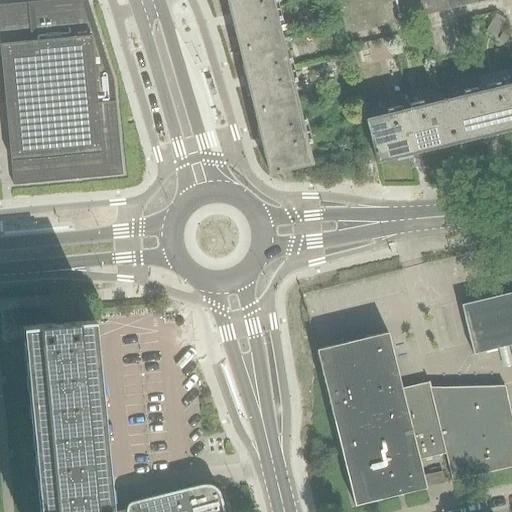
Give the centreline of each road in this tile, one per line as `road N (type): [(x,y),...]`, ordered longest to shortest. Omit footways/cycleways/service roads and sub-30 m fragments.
road 1 (tertiary): [(222,196),(157,0)]
road 2 (tertiary): [(136,7),(190,205)]
road 3 (tertiary): [(0,272),(137,256),(181,261)]
road 4 (tertiary): [(177,223),(0,243)]
road 5 (tertiary): [(406,221),(253,217)]
road 6 (tertiary): [(257,254),(406,221)]
road 7 (tertiary): [(259,411),(244,271)]
road 8 (tertiary): [(209,280),(259,411)]
